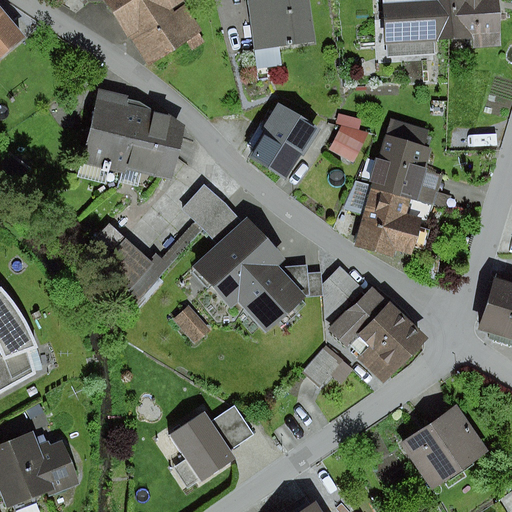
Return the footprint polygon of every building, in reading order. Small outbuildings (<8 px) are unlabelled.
[(107,0),(148,62),(185,38),(193,50),(205,42),(180,4),(187,0),(107,0)] [(250,0),(247,0),(256,69),(280,66),(278,46),(314,41),(308,0),(250,0)] [(381,0),(385,44),(452,39),(448,0),(381,0)] [(448,0),(452,39),(472,38),(473,48),(501,46),(497,0),(448,0)] [(0,57),(25,37),(0,7),(0,57)] [(130,95),(97,88),(80,164),(127,174),(128,169),(172,180),(185,126),(169,115),(152,111),(138,102),(128,99),(130,95)] [(321,129),(279,103),(264,127),(267,129),(249,158),(286,180),(301,155),(304,157),(321,129)] [(329,151),(354,163),(369,133),(359,130),(361,120),(339,114),(335,124),(341,126),(329,151)] [(391,119),(371,188),(431,205),(448,210),(451,197),(437,193),(438,190),(420,185),(424,170),(431,148),(424,146),(428,130),(391,119)] [(442,175),(424,170),(420,185),(438,190),(442,175)] [(362,215),(371,188),(355,183),(342,209),(362,215)] [(204,187),(182,209),(195,222),(202,229),(217,246),(241,223),(224,202),(204,187)] [(431,205),(371,188),(362,215),(354,246),(391,257),(393,250),(411,255),(421,219),(426,221),(431,205)] [(286,261),(247,218),(241,223),(217,246),(194,267),(231,306),(238,299),(268,331),(306,296),(279,267),(286,261)] [(159,256),(152,263),(126,292),(136,302),(202,229),(195,222),(162,259),(159,256)] [(152,263),(108,223),(81,252),(126,292),(152,263)] [(425,276),(436,278),(441,261),(429,258),(425,276)] [(306,265),(279,267),(306,296),(323,295),(322,286),(321,272),(307,273),(306,265)] [(340,267),(322,286),(323,295),(325,327),(364,289),(340,267)] [(511,283),(495,279),(478,331),(487,334),(486,339),(511,347),(511,283)] [(372,285),(328,330),(347,348),(359,337),(369,347),(359,357),(384,382),(427,339),(372,285)] [(0,286),(0,394),(36,375),(30,351),(38,349),(33,336),(27,323),(21,313),(14,303),(4,290),(0,286)] [(194,344),(210,331),(189,306),(173,319),(194,344)] [(324,344),(300,371),(320,388),(331,375),(342,384),(354,370),(324,344)] [(25,412),(32,428),(46,422),(39,406),(25,412)] [(235,406),(210,422),(229,450),(253,434),(235,406)] [(456,410),(402,446),(430,489),(484,453),(456,410)] [(204,413),(171,435),(203,483),(236,461),(229,450),(210,422),(204,413)] [(33,431),(0,443),(0,495),(6,511),(78,483),(62,443),(49,448),(47,442),(39,446),(33,431)] [(322,511),(316,502),(300,511),(322,511)]
